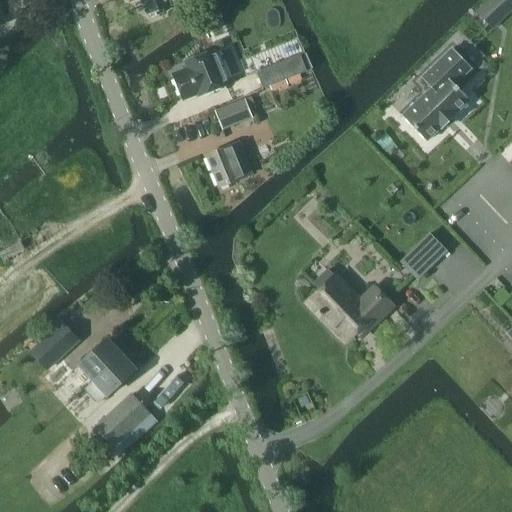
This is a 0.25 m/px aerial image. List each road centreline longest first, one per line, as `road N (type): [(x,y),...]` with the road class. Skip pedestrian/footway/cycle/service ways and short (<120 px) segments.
road 1 (unclassified): [(282,511),(85,0)]
road 2 (track): [(0,288),(95,213),(155,182)]
road 3 (track): [(0,107),(60,38),(94,21)]
